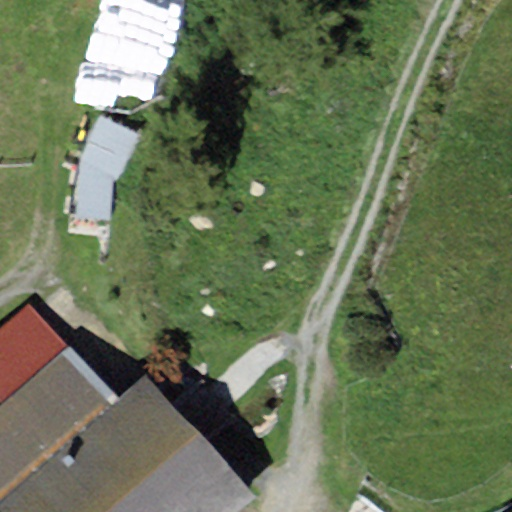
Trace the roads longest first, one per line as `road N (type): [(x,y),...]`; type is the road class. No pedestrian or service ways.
road 1 (track): [(288,479),(320,318),(414,84),(458,0)]
road 2 (track): [(0,293),(24,283),(43,219),(48,154)]
